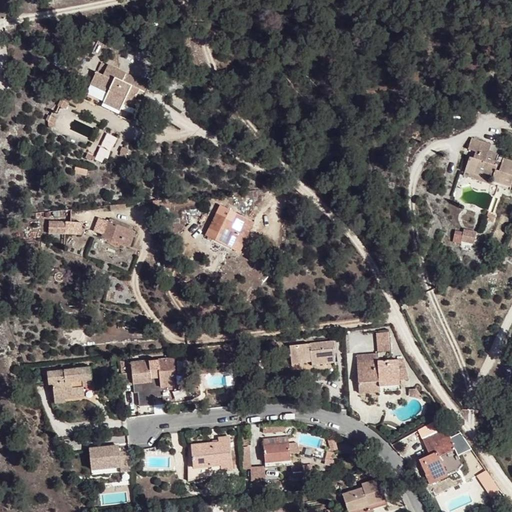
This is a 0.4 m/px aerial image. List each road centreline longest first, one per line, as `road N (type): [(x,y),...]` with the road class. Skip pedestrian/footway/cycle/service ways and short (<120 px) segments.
road 1 (residential): [(98,429),(227,412),(321,411),(361,427),(404,474),(418,511)]
road 2 (track): [(0,336),(65,511)]
